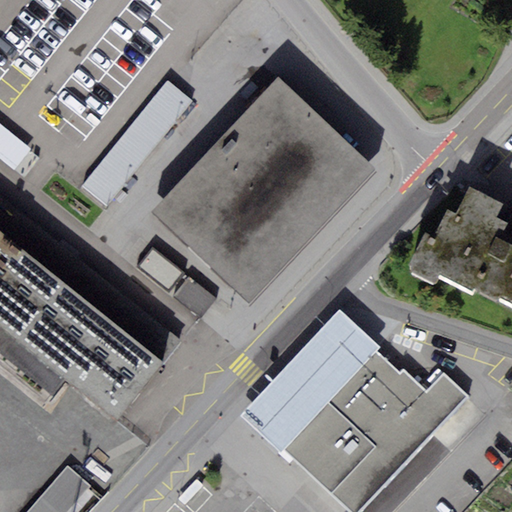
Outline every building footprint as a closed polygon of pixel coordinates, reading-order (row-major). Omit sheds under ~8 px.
[(250,305),(374,171),(275,80),(151,213),(250,305)] [(108,207),(189,101),(164,82),(83,187),(108,207)] [(31,150),(0,125),(0,158),(15,171),(31,150)] [(503,206),(469,188),(457,213),(446,209),(432,236),(425,233),(409,266),(411,274),(436,283),(439,275),(472,295),(474,289),(497,301),(499,297),(511,303),(511,226),(508,225),(496,218),(503,206)] [(160,362),(0,232),(0,354),(51,396),(65,379),(113,418),(160,362)] [(138,270),(172,289),(183,268),(149,250),(138,270)] [(186,277),(175,298),(204,314),(215,293),(186,277)] [(376,351),(379,348),(338,310),(240,416),(281,454),(283,451),(376,351)] [(400,373),(376,351),(283,451),(349,511),(358,511),(468,399),(444,375),(427,392),(403,368),(400,373)] [(68,511),(90,487),(67,468),(28,511),(68,511)]
